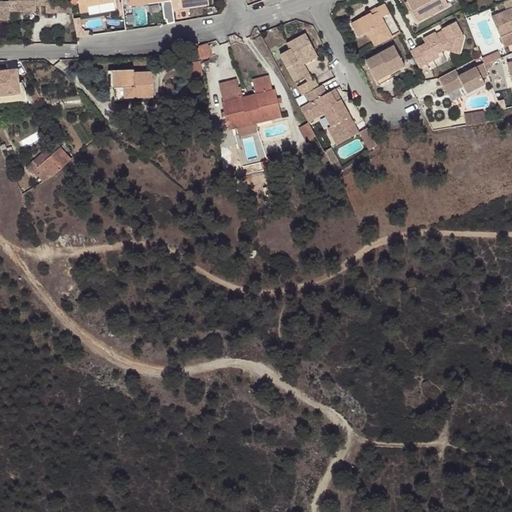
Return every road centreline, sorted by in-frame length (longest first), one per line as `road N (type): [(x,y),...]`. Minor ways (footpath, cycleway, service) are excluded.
road 1 (track): [(511,235),(391,237),(328,278),(280,294),(222,284),(165,249),(128,241),(59,257),(28,257),(0,241)]
road 2 (residential): [(0,53),(185,36),(243,22)]
road 3 (residential): [(393,116),(371,103),(309,0)]
